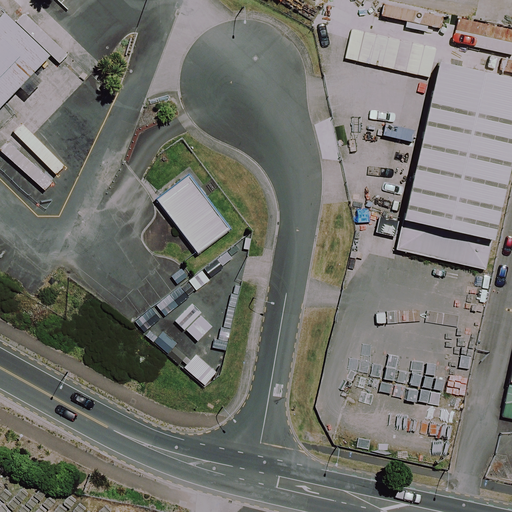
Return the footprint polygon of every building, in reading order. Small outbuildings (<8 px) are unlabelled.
[(0,1),(0,39),(19,21),(0,1)] [(19,21),(0,39),(0,131),(65,67),(19,21)] [(405,77),(406,73),(420,77),(423,61),(363,46),(359,62),(387,69),(386,72),(405,77)] [(511,244),(511,85),(459,74),(423,235),(510,255),(511,244)] [(230,230),(193,181),(160,205),(198,254),(230,230)] [(228,336),(209,332),(205,359),(223,362),(228,336)] [(217,373),(196,354),(181,370),(203,389),(217,373)]
